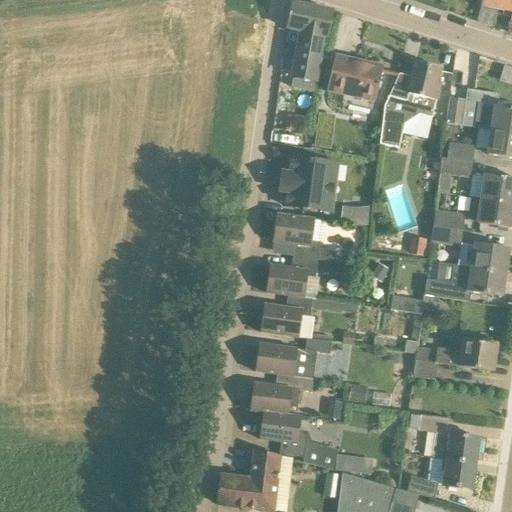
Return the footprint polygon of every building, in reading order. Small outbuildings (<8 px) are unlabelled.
[(497,11),(511,14),(507,34),(511,34),(511,0),(481,0),(476,23),(493,27),(497,11)] [(291,4),(286,30),(303,33),(294,77),(318,82),(320,64),(324,44),(325,44),(327,34),(329,34),(333,14),(291,4)] [(373,103),(381,69),(380,68),(379,72),(355,67),(356,63),(335,58),(327,93),(373,103)] [(415,64),(406,102),(389,98),(384,107),(379,145),(398,150),(404,126),(418,116),(431,119),(439,87),(436,87),(440,70),(415,64)] [(511,71),(504,69),(500,82),(511,85),(511,71)] [(445,125),(461,128),(465,101),(449,99),(445,125)] [(491,132),(511,135),(511,110),(494,108),(491,132)] [(304,137),(306,127),(291,125),(289,133),(289,135),(304,137)] [(333,133),(317,131),(315,148),(331,150),(333,133)] [(511,160),(511,135),(491,132),(487,157),(511,160)] [(446,161),(471,164),(473,148),(449,144),(446,161)] [(286,193),(285,194),(284,208),(332,214),(339,165),(290,159),(288,175),(282,175),(279,193),(286,193)] [(471,164),(446,161),(441,160),(436,194),(448,196),(450,177),(469,180),(471,164)] [(479,201),(511,205),(511,180),(483,176),(479,201)] [(466,224),(476,225),(511,230),(511,227),(511,205),(479,201),(470,199),(466,224)] [(353,209),(342,208),(340,224),(351,225),(353,209)] [(435,212),(432,229),(461,233),(464,216),(435,212)] [(312,235),(314,221),(276,216),(272,244),(294,247),(292,258),(317,262),(333,264),(335,252),(319,250),(320,236),(312,235)] [(461,233),(432,229),(430,244),(459,249),(461,233)] [(423,258),(426,241),(411,239),(409,255),(423,258)] [(470,269),(505,274),(509,250),(473,245),(470,269)] [(265,295),(287,298),(303,300),(306,278),(315,279),(317,262),(292,258),(291,270),(269,267),(265,295)] [(381,284),(389,272),(379,266),(371,278),(381,284)] [(468,294),(501,299),(505,274),(470,269),(453,266),(450,284),(426,280),(424,297),(424,298),(433,299),(452,302),(452,296),(468,298),(468,294)] [(260,334),(298,339),(301,318),(309,319),(311,310),(356,316),(357,307),(303,300),(287,298),(285,310),(264,307),(260,334)] [(401,304),(397,298),(392,298),(389,311),(399,312),(401,304)] [(431,313),(433,299),(424,298),(422,312),(431,313)] [(354,336),(344,335),(343,345),(352,347),(354,336)] [(331,344),(306,340),(304,353),(329,357),(331,344)] [(383,352),(384,342),(374,341),(372,350),(383,352)] [(403,355),(415,356),(416,350),(416,347),(417,344),(405,342),(405,345),(403,355)] [(496,347),(462,342),(460,355),(436,352),(436,353),(416,350),(415,356),(412,378),(434,381),(436,365),(492,374),(496,347)] [(255,374),(276,376),(293,379),(296,351),(258,346),(255,374)] [(249,413),(262,415),(287,418),(288,417),(290,397),(299,398),(300,392),(310,394),(312,381),(293,379),(276,376),(275,388),(253,385),(249,413)] [(349,403),(365,405),(367,388),(351,386),(349,403)] [(301,419),(288,417),(287,418),(262,415),(259,441),(281,444),(279,456),(303,459),(302,464),(332,472),(336,456),(305,447),(306,441),(297,440),(301,419)] [(435,435),(446,436),(448,421),(421,418),(419,432),(419,433),(435,435)] [(478,440),(448,436),(447,452),(443,452),(441,462),(475,466),(478,440)] [(272,511),(279,458),(254,452),(250,482),(221,478),(217,506),(268,511),(272,511)] [(337,457),(335,472),(351,475),(353,459),(337,457)] [(472,492),(475,466),(441,462),(440,472),(444,472),(442,488),(472,492)] [(330,473),(327,484),(336,487),(339,475),(330,473)] [(414,511),(419,497),(406,494),(342,476),(336,511),(414,511)] [(406,494),(419,497),(432,501),(436,487),(410,480),(406,494)]
